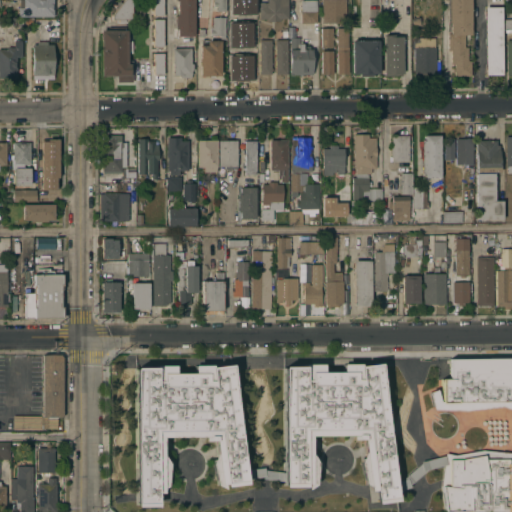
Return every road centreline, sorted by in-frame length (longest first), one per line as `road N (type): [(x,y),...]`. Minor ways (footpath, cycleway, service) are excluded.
road 1 (secondary): [(86,0),(80,511)]
road 2 (residential): [(0,110),(511,105)]
road 3 (residential): [(0,336),(511,333)]
